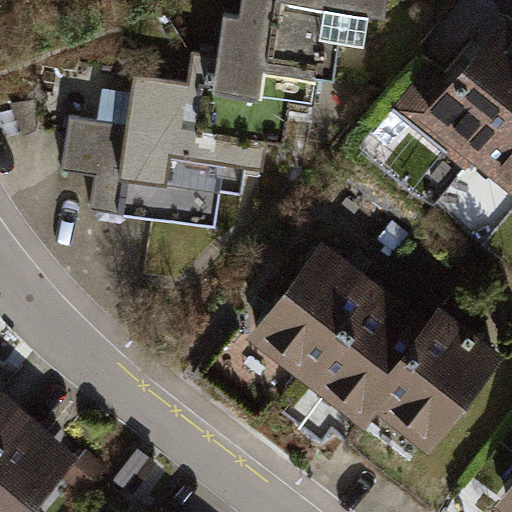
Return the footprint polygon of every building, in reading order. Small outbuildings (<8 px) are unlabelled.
[(193,84),(138,76),(130,129),(77,121),(70,168),(103,173),(98,207),(221,225),(226,191),(242,193),(247,164),(268,167),(271,144),(288,146),(294,104),(317,107),(321,79),(338,81),(349,12),(390,19),(393,0),(247,0),(245,19),(229,16),(222,59),(197,55),(193,84)] [(431,70),(398,111),(471,172),(480,162),(511,188),(511,20),(510,19),(453,89),(431,70)] [(511,359),(345,229),(259,338),(426,469),(511,359)] [(0,511),(38,511),(83,459),(38,422),(14,401),(0,389),(0,511)] [(511,511),(511,489),(498,506),(504,511),(511,511)]
